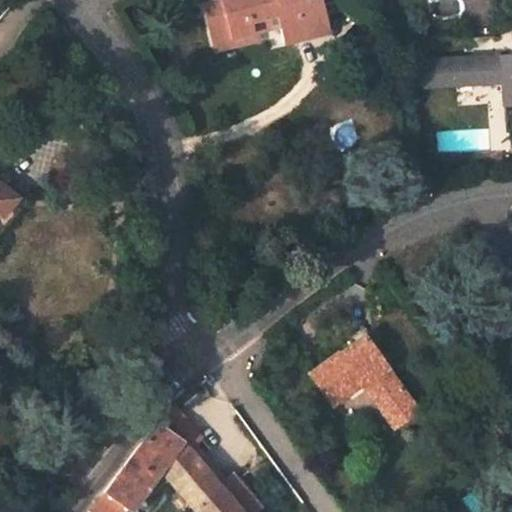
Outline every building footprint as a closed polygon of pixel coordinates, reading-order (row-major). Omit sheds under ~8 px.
[(206,0),(217,38),(252,29),(248,18),(277,11),(285,39),(326,28),(319,0),(206,0)] [(484,9),(484,0),(470,0),(470,8),(484,9)] [(252,29),(280,23),(277,11),(248,18),(252,29)] [(217,38),(220,47),(254,38),(252,29),(217,38)] [(418,86),(492,84),(492,103),(508,102),(508,117),(511,116),(511,51),(417,55),(418,86)] [(0,232),(26,200),(0,178),(0,232)] [(385,431),(410,414),(358,338),(304,374),(327,406),(342,397),(336,388),(350,378),(385,431)] [(180,444),(193,432),(173,410),(158,424),(180,444)] [(155,422),(103,493),(126,511),(144,487),(149,492),(162,476),(172,488),(194,461),(180,444),(158,424),(155,422)] [(214,485),(194,461),(172,488),(189,508),(214,485)] [(245,511),(254,505),(228,474),(214,485),(189,508),(192,511),(245,511)] [(95,511),(125,511),(126,511),(103,493),(92,508),(95,511)] [(511,511),(511,502),(499,511),(511,511)]
